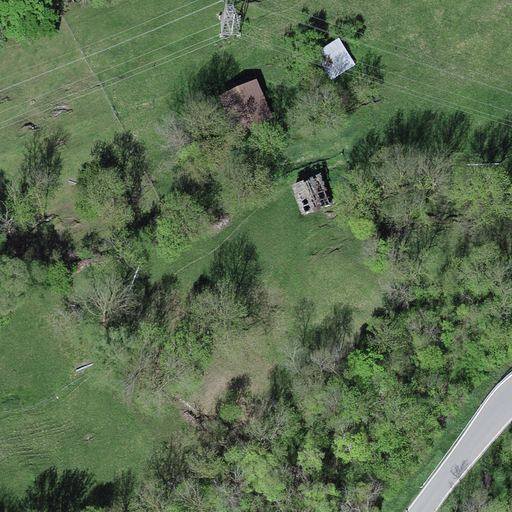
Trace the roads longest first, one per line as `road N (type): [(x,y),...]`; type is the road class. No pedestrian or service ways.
road 1 (track): [(511,158),(346,141),(286,161),(300,74)]
road 2 (tertiary): [(415,511),(511,396)]
